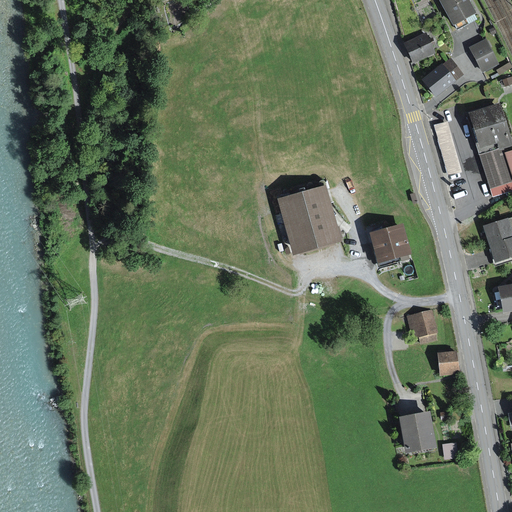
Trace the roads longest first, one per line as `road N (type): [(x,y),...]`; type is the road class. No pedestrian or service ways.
road 1 (primary): [(375,0),(437,201),(499,511)]
road 2 (track): [(97,511),(83,417),(95,299),(61,0)]
road 3 (track): [(91,252),(126,238),(297,296),(319,274),(359,265)]
